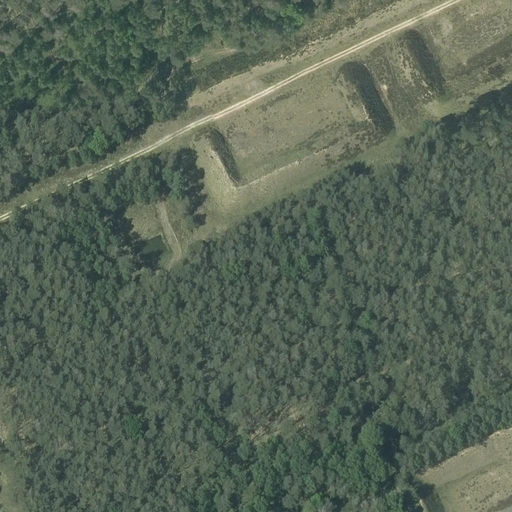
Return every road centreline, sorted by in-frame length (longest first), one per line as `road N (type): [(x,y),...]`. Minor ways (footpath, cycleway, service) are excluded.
road 1 (track): [(0,216),(461,0)]
road 2 (track): [(208,0),(217,20),(212,35),(172,70),(171,98),(183,130)]
